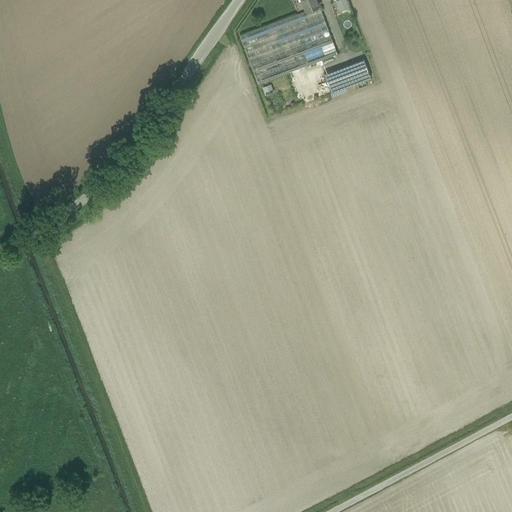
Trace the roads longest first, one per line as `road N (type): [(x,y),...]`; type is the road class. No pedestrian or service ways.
road 1 (unclassified): [(0,248),(83,200),(117,169),(238,0)]
road 2 (track): [(332,511),(511,417)]
